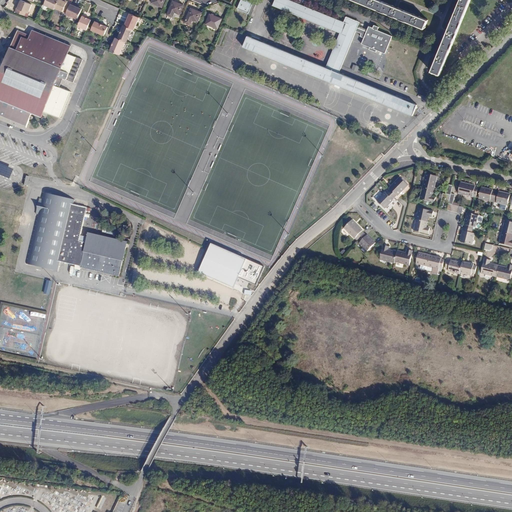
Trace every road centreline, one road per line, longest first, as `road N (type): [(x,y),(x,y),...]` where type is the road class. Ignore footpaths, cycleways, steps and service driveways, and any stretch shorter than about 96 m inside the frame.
road 1 (motorway): [(3,432),(511,499)]
road 2 (motorway): [(511,489),(5,418)]
road 3 (residential): [(389,162),(294,249),(175,416)]
road 4 (track): [(199,380),(227,414),(511,459)]
road 5 (residential): [(511,36),(419,129)]
